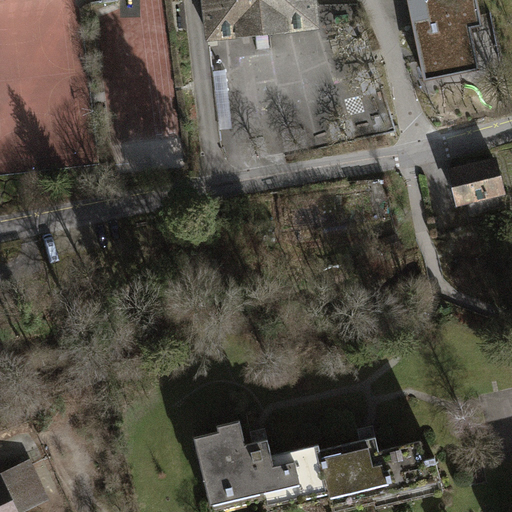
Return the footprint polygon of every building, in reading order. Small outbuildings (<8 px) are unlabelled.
[(205,0),(209,39),(315,27),(312,0),(205,0)] [(408,0),(426,80),(478,69),(470,28),(481,25),(475,0),(408,0)] [(495,159),(449,171),(458,205),(504,194),(495,159)] [(319,449),(318,444),(271,455),(268,439),(246,444),(240,420),(217,426),(218,431),(194,437),(209,499),(257,488),(260,502),(322,488),(325,499),(330,498),(331,498),(319,449)] [(331,498),(330,498),(331,501),(367,492),(368,497),(440,480),(435,457),(425,459),(421,440),(379,450),(375,436),(319,449),(331,498)] [(0,511),(19,511),(46,499),(30,466),(0,480),(0,511)]
